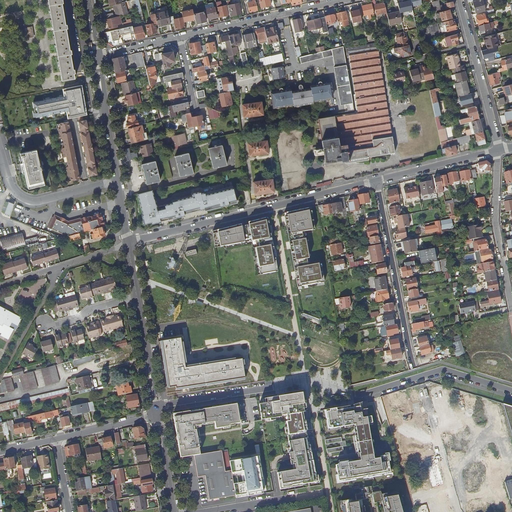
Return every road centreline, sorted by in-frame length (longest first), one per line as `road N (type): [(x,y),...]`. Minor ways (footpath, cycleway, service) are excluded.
road 1 (residential): [(155,406),(305,380),(365,393),(421,376)]
road 2 (residential): [(127,243),(375,180)]
road 3 (residential): [(375,180),(413,367)]
road 4 (residential): [(340,0),(180,36)]
road 5 (residential): [(497,151),(495,223),(511,307)]
road 6 (residential): [(458,0),(497,151)]
road 7 (residential): [(0,149),(14,192),(27,200),(116,180)]
road 8 (residential): [(421,376),(460,511)]
road 9 (residential): [(0,379),(63,265)]
road 10 (unknown): [(139,359),(17,394)]
road 11 (tertiary): [(116,180),(95,55)]
road 12 (residential): [(375,180),(497,151)]
